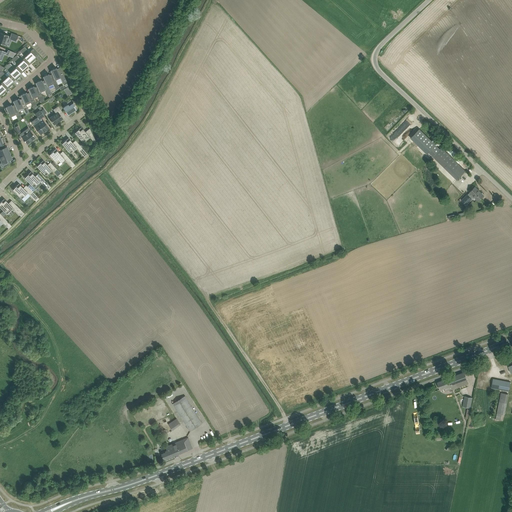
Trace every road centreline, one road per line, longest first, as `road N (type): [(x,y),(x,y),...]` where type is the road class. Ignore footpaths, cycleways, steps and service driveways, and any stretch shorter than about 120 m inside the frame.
road 1 (primary): [(71,501),(511,341)]
road 2 (track): [(0,265),(142,126),(210,0)]
road 3 (unclassified): [(427,0),(376,49),(375,64),(511,198)]
road 4 (residential): [(0,22),(29,29),(54,57),(0,105)]
